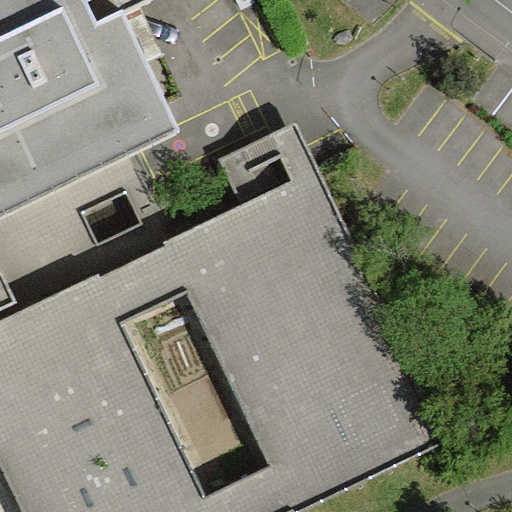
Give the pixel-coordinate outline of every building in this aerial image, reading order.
[(0,0),(0,222),(139,155),(181,134),(125,16),(112,21),(103,1),(103,0),(0,0)] [(307,511),(453,442),(321,170),(165,246),(188,292),(273,468),(294,511),(307,511)] [(165,246),(102,276),(125,322),(188,292),(165,246)] [(0,460),(24,511),(215,511),(209,499),(125,322),(102,276),(0,324),(0,460)] [(294,511),(273,468),(209,499),(215,511),(294,511)]
